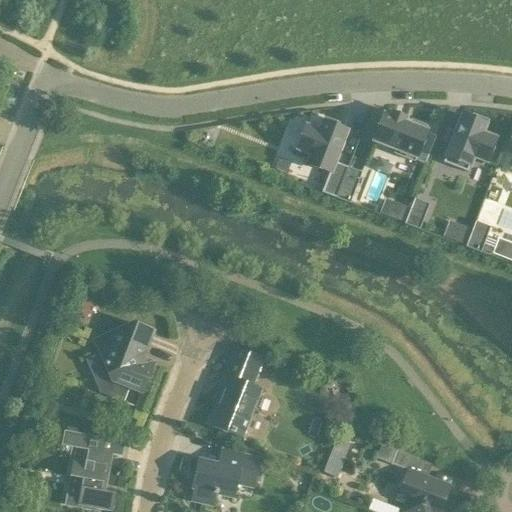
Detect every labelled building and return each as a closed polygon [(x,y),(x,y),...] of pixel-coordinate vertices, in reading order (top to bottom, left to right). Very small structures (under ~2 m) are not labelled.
[(422,162),(433,135),(411,126),(412,122),(399,117),(397,121),(390,118),(379,145),(422,162)] [(488,165),(498,141),(488,137),(491,128),(467,119),(451,161),(475,170),(478,161),(488,165)] [(332,168),(346,132),(322,122),(319,131),(308,128),(299,152),(309,156),(306,165),(329,173),(330,174),(332,168)] [(345,173),(332,168),(330,174),(329,173),(321,193),(335,198),(345,173)] [(345,173),(335,198),(349,203),(359,178),(345,173)] [(415,200),(406,225),(420,231),(430,205),(415,200)] [(478,223),(468,248),(483,254),(493,228),(478,223)] [(122,403),(128,388),(140,393),(150,368),(136,362),(135,358),(137,357),(140,351),(144,352),(152,333),(132,325),(94,341),(100,354),(82,361),(97,396),(100,394),(122,403)] [(252,381),(258,367),(261,359),(235,349),(226,371),(252,381)] [(241,435),(259,390),(250,387),(252,381),(226,371),(224,377),(223,376),(218,389),(224,391),(211,424),(229,431),(229,432),(233,433),(233,432),(241,435)] [(107,511),(110,511),(114,495),(100,492),(105,465),(92,463),(94,452),(121,457),(124,443),(63,431),(60,446),(87,451),(85,462),(72,459),(68,477),(81,480),(76,506),(107,511)] [(420,462),(412,459),(395,452),(389,465),(407,472),(396,500),(406,504),(402,511),(438,511),(449,487),(415,474),(420,462)] [(197,461),(191,489),(193,490),(191,501),(211,506),(214,494),(232,498),(236,484),(252,488),(258,460),(227,453),(224,467),(197,461)] [(337,478),(341,466),(328,460),(323,473),(337,478)]
